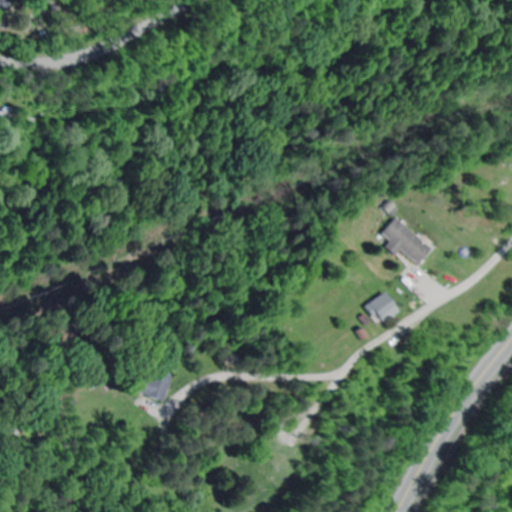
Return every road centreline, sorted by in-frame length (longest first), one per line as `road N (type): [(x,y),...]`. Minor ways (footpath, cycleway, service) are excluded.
road 1 (residential): [(511,243),(356,360),(288,441)]
road 2 (residential): [(0,62),(86,55),(199,0)]
road 3 (primary): [(511,336),(395,511)]
